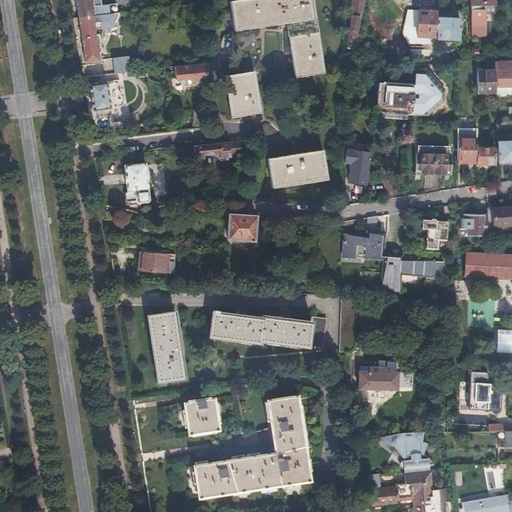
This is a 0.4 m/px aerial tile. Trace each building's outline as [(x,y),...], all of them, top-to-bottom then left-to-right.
[(75,0),(79,17),(103,13),(119,10),(118,2),(103,4),(102,0),(75,0)] [(257,0),(231,6),(238,35),(289,24),(300,79),(329,72),(314,0),(257,0)] [(355,0),(353,15),(354,15),(350,35),(358,36),(361,22),(363,22),(367,0),(355,0)] [(469,0),(471,26),(487,26),(485,8),(497,9),(495,0),(469,0)] [(103,13),(79,17),(85,63),(99,61),(98,55),(100,54),(102,52),(100,35),(96,35),(95,30),(115,28),(114,25),(116,23),(118,20),(119,18),(120,15),(120,12),(120,10),(119,10),(103,13)] [(437,18),(437,11),(418,11),(418,36),(436,37),(437,18)] [(436,37),(436,39),(459,40),(460,18),(437,18),(436,37)] [(511,60),(496,60),(496,70),(496,86),(511,85),(511,60)] [(116,74),(132,73),(131,65),(115,66),(116,74)] [(206,79),(207,65),(174,68),(176,82),(179,87),(195,85),(195,80),(206,79)] [(252,70),(223,76),(231,116),(260,110),(252,70)] [(496,70),(477,70),(477,92),(496,91),(496,86),(496,70)] [(415,74),(414,86),(413,116),(412,121),(425,121),(425,117),(443,101),(444,91),(437,83),(434,85),(433,84),(433,83),(431,81),(426,81),(426,74),(428,73),(427,72),(424,75),(415,74)] [(437,83),(428,73),(426,74),(426,81),(431,81),(433,83),(433,84),(434,85),(437,83)] [(118,80),(90,84),(93,109),(121,106),(118,80)] [(414,86),(379,82),(376,113),(384,113),(384,118),(406,119),(407,115),(413,116),(414,86)] [(194,111),(192,128),(200,128),(202,111),(194,111)] [(477,138),(458,138),(457,161),(469,161),(468,167),(477,167),(477,166),(477,142),(477,138)] [(239,140),(192,146),(193,157),(206,156),(220,162),(227,161),(227,159),(231,158),(231,156),(241,154),(239,140)] [(511,141),(497,142),(498,163),(511,162),(511,141)] [(477,142),(477,166),(494,166),(494,150),(484,150),(484,142),(477,142)] [(433,173),(433,144),(417,144),(417,153),(415,153),(414,172),(433,173)] [(448,145),(433,144),(433,173),(449,173),(450,153),(448,153),(448,145)] [(322,146),(265,157),(270,187),(328,175),(322,146)] [(347,149),(345,162),(352,163),(349,181),(368,184),(368,176),(371,154),(371,153),(355,150),(347,149)] [(143,162),(123,165),(123,172),(123,173),(124,182),(125,182),(126,190),(123,192),(124,201),(127,201),(127,202),(129,202),(130,204),(137,203),(138,201),(148,200),(143,162)] [(510,206),(487,209),(487,214),(487,236),(489,236),(493,235),(492,227),(511,224),(511,204),(511,205),(510,206)] [(256,217),(229,214),(226,239),(254,241),(256,217)] [(487,236),(487,214),(464,214),(465,218),(461,218),(461,229),(468,229),(468,236),(487,236)] [(422,220),(421,228),(427,228),(426,248),(437,248),(437,239),(445,240),(447,221),(436,221),(436,220),(435,218),(433,217),(432,217),(430,218),(429,219),(428,220),(422,220)] [(359,235),(355,235),(342,234),(341,253),(361,254),(360,258),(381,260),(382,253),(376,252),(377,241),(373,241),(373,235),(359,235)] [(511,255),(468,252),(467,275),(511,277),(511,326),(496,325),(496,350),(511,350),(511,255)] [(139,253),(138,273),(175,275),(176,263),(167,262),(168,255),(139,253)] [(381,260),(381,271),(380,291),(399,292),(400,275),(431,276),(432,260),(403,258),(403,255),(382,253),(381,260)] [(442,261),(432,260),(431,276),(441,277),(442,261)] [(454,289),(468,289),(467,281),(454,281),(454,289)] [(340,353),(351,353),(355,350),(357,297),(342,296),(340,353)] [(173,311),(149,315),(152,334),(149,334),(154,363),(156,362),(159,381),(183,377),(173,311)] [(212,314),(209,339),(259,345),(260,342),(323,350),(327,321),(312,318),(311,324),(289,321),(290,317),(281,316),(280,320),(262,317),(262,320),(245,317),(246,314),(236,313),(235,317),(212,314)] [(359,373),(359,390),(396,390),(397,373),(386,373),(386,369),(367,369),(367,373),(359,373)] [(503,374),(472,372),(470,409),(501,411),(503,374)] [(274,456),(195,468),(199,497),(308,481),(296,399),(267,403),(274,456)] [(213,402),(184,407),(189,437),(218,432),(213,402)] [(511,431),(504,431),(504,440),(497,440),(497,448),(505,447),(505,452),(511,451),(511,431)] [(428,470),(428,466),(432,466),(429,461),(427,458),(424,456),(421,455),(425,444),(426,444),(425,444),(423,443),(423,433),(400,433),(380,437),(380,439),(383,442),(386,445),(387,445),(391,446),(393,445),(396,444),(407,456),(402,461),(401,464),(399,466),(401,469),(403,471),(403,473),(428,470)] [(380,490),(371,491),(372,508),(398,505),(398,509),(413,508),(413,511),(452,511),(451,487),(444,488),(430,488),(428,470),(403,473),(405,484),(395,485),(396,488),(381,489),(380,490)] [(463,511),(510,511),(509,494),(463,504),(463,511)]
